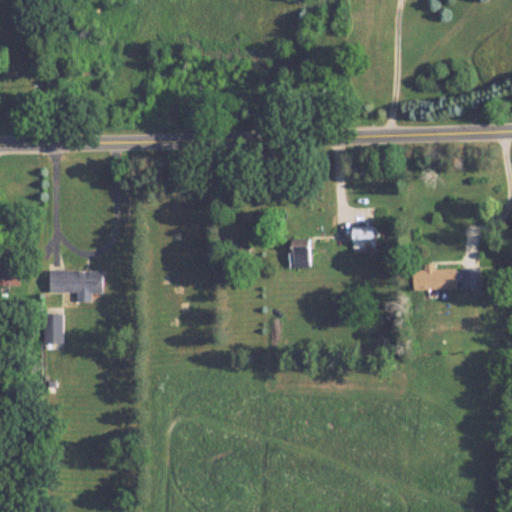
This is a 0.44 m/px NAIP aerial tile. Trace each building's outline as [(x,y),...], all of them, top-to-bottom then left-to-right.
[(352,253),(376,253),(376,227),(352,227),(352,253)] [(310,239),(289,239),(289,268),(310,268),(310,239)] [(0,284),(20,284),(20,256),(0,255),(0,284)] [(414,266),(414,289),(482,289),(483,266),(414,266)] [(106,269),(52,269),(52,290),(79,290),(79,300),(93,300),(93,291),(106,291),(106,269)] [(64,342),(64,312),(46,312),(46,342),(64,342)]
